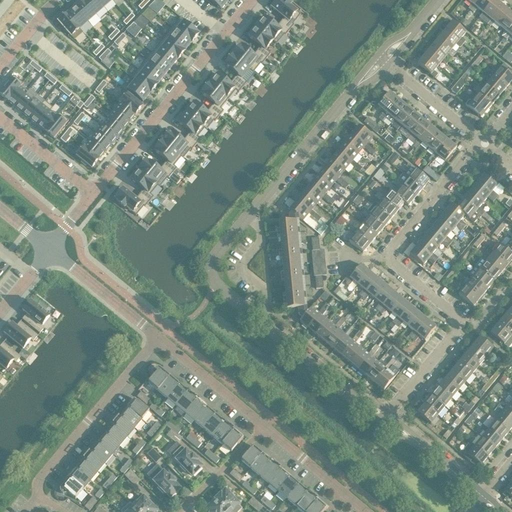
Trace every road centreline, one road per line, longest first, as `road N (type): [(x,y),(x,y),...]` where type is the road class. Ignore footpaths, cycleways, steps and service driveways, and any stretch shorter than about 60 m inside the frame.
road 1 (residential): [(381,420),(217,286),(209,271),(337,105),(385,58)]
road 2 (residential): [(251,0),(92,194)]
road 3 (residential): [(381,420),(463,322),(385,258)]
road 4 (residential): [(36,498),(37,481),(157,336)]
road 5 (residential): [(385,258),(483,142)]
road 6 (residential): [(265,428),(157,336)]
road 7 (residential): [(157,336),(49,250)]
road 8 (residential): [(483,500),(381,420)]
road 9 (residential): [(483,142),(385,58)]
road 10 (residential): [(179,511),(265,428)]
